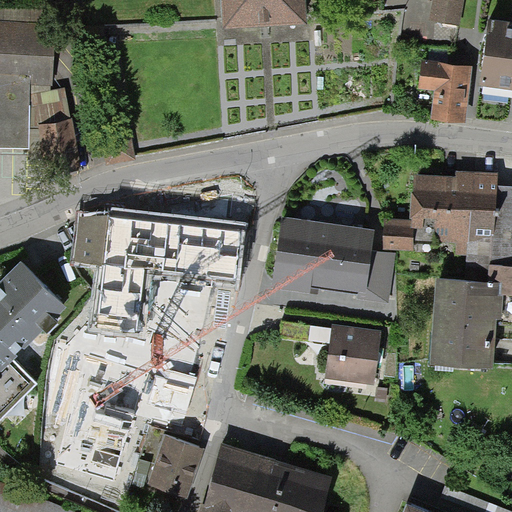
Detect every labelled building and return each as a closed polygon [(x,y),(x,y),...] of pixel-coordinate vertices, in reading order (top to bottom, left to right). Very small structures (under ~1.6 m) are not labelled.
[(224,21),(303,17),(304,13),(303,0),(223,0),(224,17),(224,21)] [(433,0),(431,19),(462,22),(464,0),(433,0)] [(50,88),(52,24),(0,21),(0,144),(28,145),(29,121),(41,122),(50,170),(63,168),(76,166),(62,86),(50,88)] [(85,25),(85,47),(109,45),(108,22),(85,25)] [(511,90),(511,25),(486,23),(483,53),(480,87),(511,90)] [(435,116),(465,117),(467,64),(416,62),(415,75),(415,89),(436,90),(435,116)] [(137,159),(134,132),(105,136),(108,162),(137,159)] [(511,320),(511,178),(498,178),(499,168),(460,164),(459,170),(414,168),(411,211),(390,209),(385,241),(415,245),(416,234),(457,238),(456,257),(465,258),(464,269),(438,268),(430,353),(493,356),(496,319),(511,320)] [(233,275),(241,221),(166,210),(115,204),(84,218),(80,263),(100,287),(96,324),(90,347),(69,342),(61,372),(52,371),(50,406),(88,416),(95,390),(188,415),(209,337),(157,323),(165,266),(233,275)] [(371,244),(376,220),(280,208),(271,277),(344,286),(358,288),(358,293),(363,294),(389,297),(397,248),(371,244)] [(0,279),(0,414),(36,377),(13,355),(64,303),(19,259),(0,279)] [(373,382),(380,329),(332,323),(325,376),(373,382)] [(133,481),(186,497),(204,441),(151,424),(133,481)] [(319,511),(333,469),(280,454),(222,437),(204,500),(201,499),(197,511),(319,511)] [(80,511),(0,479),(0,511),(2,511),(80,511)] [(464,511),(403,489),(394,511),(464,511)]
